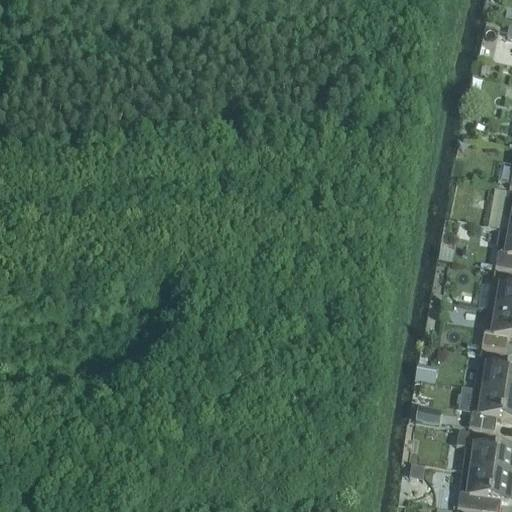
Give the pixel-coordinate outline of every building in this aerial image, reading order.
[(479,106),(477,119),(488,121),(490,108),(479,106)] [(511,221),(511,222),(510,235),(511,235),(511,196),(507,196),(503,220),(511,221)] [(511,235),(510,235),(507,248),(498,246),(494,271),(511,274),(511,235)] [(498,302),(496,315),(511,317),(511,279),(493,276),(489,300),(498,302)] [(511,342),(511,317),(496,315),(494,328),(484,326),(480,351),(505,355),(508,342),(511,342)] [(479,356),(473,394),(511,399),(511,374),(503,373),(505,360),(479,356)] [(511,399),(473,394),(467,431),(493,435),(495,422),(511,424),(511,399)] [(417,413),(415,425),(439,428),(440,416),(417,413)] [(465,451),(461,474),(511,481),(511,472),(511,456),(490,454),(492,440),(457,435),(455,450),(465,451)] [(507,506),(511,481),(461,474),(456,511),(481,511),(483,503),(507,506)]
